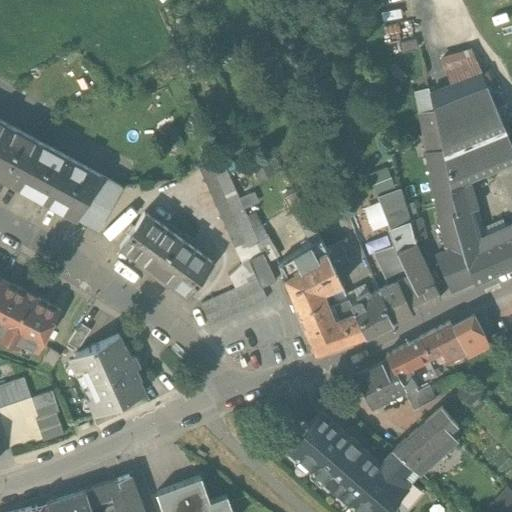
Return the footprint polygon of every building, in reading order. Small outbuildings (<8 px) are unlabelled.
[(471,51),(438,60),(447,88),(429,93),(434,110),(487,88),(471,51)] [(487,88),(434,110),(442,151),(449,185),(468,181),(511,162),(511,130),(505,133),(487,88)] [(38,142),(0,121),(0,178),(14,186),(38,142)] [(100,176),(38,142),(14,186),(76,219),(100,176)] [(444,251),(434,256),(451,294),(473,284),(460,257),(451,214),(455,213),(449,185),(442,151),(425,154),(444,251)] [(220,160),(199,170),(228,232),(248,223),(220,160)] [(373,193),(392,187),(385,167),(367,173),(373,193)] [(100,176),(76,219),(100,232),(124,189),(100,176)] [(468,181),(449,185),(455,213),(469,211),(474,210),(468,181)] [(511,225),(476,240),(469,211),(455,213),(451,214),(460,257),(473,284),(511,266),(511,225)] [(179,238),(145,215),(122,248),(139,261),(138,262),(154,273),(179,238)] [(418,219),(408,222),(415,244),(425,241),(418,219)] [(408,222),(389,231),(394,248),(395,252),(415,244),(408,222)] [(248,223),(228,232),(242,263),(248,260),(262,253),(258,243),(248,223)] [(280,257),(268,236),(258,243),(262,253),(263,253),(267,262),(280,257)] [(212,261),(179,238),(154,273),(169,284),(170,282),(188,295),(212,261)] [(365,292),(343,242),(324,250),(340,286),(347,301),(365,292)] [(433,285),(415,244),(395,252),(407,276),(416,294),(433,285)] [(324,292),(340,286),(324,250),(315,255),(309,245),(292,255),(299,266),(283,275),(281,276),(313,354),(364,335),(352,311),(334,319),(324,292)] [(407,276),(395,252),(394,248),(376,254),(390,284),(377,290),(383,305),(382,306),(392,322),(440,299),(433,285),(416,294),(407,276)] [(262,253),(248,260),(257,278),(260,287),(275,280),(267,262),(263,253),(262,253)] [(293,256),(277,265),(283,275),(299,266),(293,256)] [(248,260),(242,263),(242,265),(230,277),(236,288),(257,278),(248,260)] [(236,288),(200,305),(210,326),(266,299),(260,287),(257,278),(236,288)] [(11,285),(2,280),(0,283),(0,337),(17,347),(20,342),(37,350),(58,309),(48,304),(49,303),(36,296),(36,295),(26,289),(25,290),(12,284),(11,285)] [(365,292),(347,301),(352,311),(364,335),(392,322),(382,306),(383,305),(377,290),(368,295),(366,291),(365,292)] [(449,322),(420,338),(429,356),(434,354),(438,363),(462,352),(449,322)] [(80,323),(67,344),(77,350),(90,330),(80,323)] [(492,326),(470,335),(480,359),(502,351),(492,326)] [(118,335),(74,355),(81,371),(75,374),(86,399),(93,396),(100,412),(113,407),(144,393),(138,379),(139,379),(135,369),(138,367),(133,357),(130,358),(125,348),(124,348),(118,335)] [(420,338),(386,355),(388,359),(395,376),(405,393),(408,398),(418,393),(409,378),(414,376),(409,367),(429,356),(420,338)] [(50,349),(37,369),(47,375),(60,355),(50,349)] [(388,359),(354,376),(370,408),(405,393),(395,376),(388,359)] [(21,376),(0,384),(0,407),(29,397),(21,376)] [(470,383),(458,394),(469,406),(481,395),(470,383)] [(100,412),(91,416),(96,427),(118,417),(113,407),(100,412)] [(441,409),(393,452),(417,474),(454,441),(447,433),(456,426),(441,409)] [(349,438),(319,412),(308,425),(302,425),(298,430),(299,435),(287,448),(359,511),(381,511),(385,509),(390,509),(394,505),(394,499),(411,481),(417,474),(393,452),(380,466),(360,448),(361,447),(350,437),(349,438)] [(90,423),(76,429),(78,434),(92,428),(90,423)] [(141,511),(128,476),(116,480),(124,501),(119,503),(122,511),(141,511)] [(198,478),(155,494),(161,511),(229,511),(224,497),(207,503),(198,478)] [(116,480),(85,491),(93,511),(122,511),(119,503),(124,501),(116,480)] [(411,481),(394,499),(394,505),(390,509),(385,509),(381,511),(409,511),(426,495),(411,481)] [(84,491),(48,503),(48,502),(47,503),(49,511),(93,511),(85,491),(84,491)] [(511,511),(511,495),(508,491),(488,511),(511,511)]
